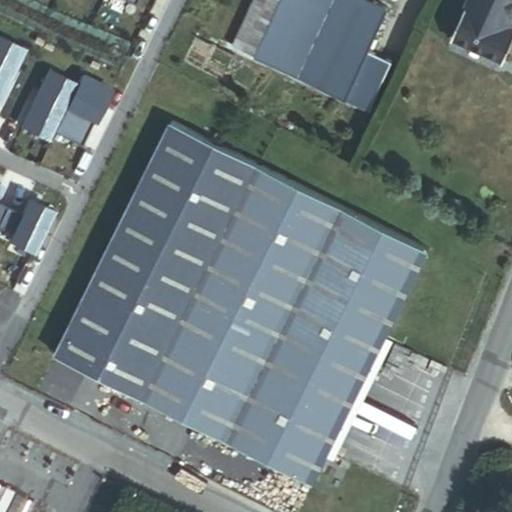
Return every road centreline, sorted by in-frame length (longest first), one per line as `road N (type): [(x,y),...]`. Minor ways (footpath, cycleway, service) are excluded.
road 1 (unclassified): [(226,511),(0,399)]
road 2 (residential): [(171,0),(75,192)]
road 3 (unclassified): [(438,511),(511,321)]
road 4 (residential): [(75,192),(0,342)]
